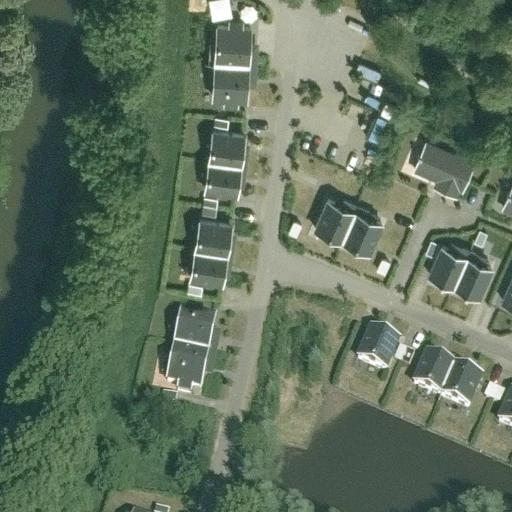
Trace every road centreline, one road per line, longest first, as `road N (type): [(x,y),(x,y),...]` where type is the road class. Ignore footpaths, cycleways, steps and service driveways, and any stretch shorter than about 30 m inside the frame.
road 1 (residential): [(280,0),(297,27),(266,257)]
road 2 (residential): [(266,257),(499,348),(511,345)]
road 3 (residential): [(266,257),(207,511)]
